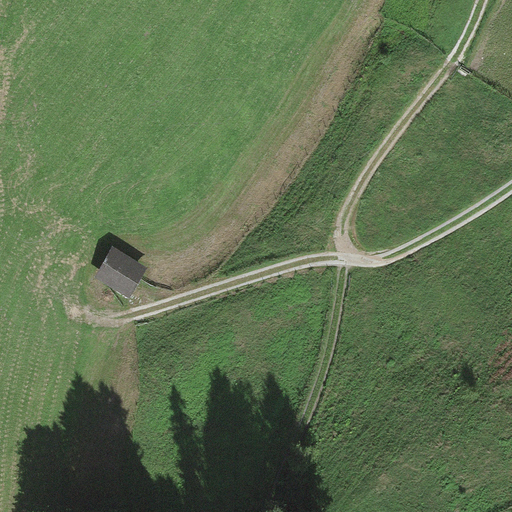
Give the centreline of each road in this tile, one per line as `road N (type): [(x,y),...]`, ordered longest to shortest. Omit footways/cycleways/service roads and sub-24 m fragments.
road 1 (track): [(266,511),(323,361),(349,255),(90,320)]
road 2 (track): [(483,0),(452,64),(357,191),(342,239),(349,255),(382,260),(511,184)]
